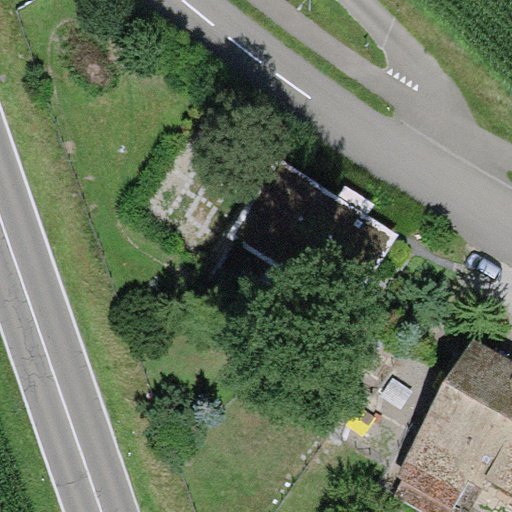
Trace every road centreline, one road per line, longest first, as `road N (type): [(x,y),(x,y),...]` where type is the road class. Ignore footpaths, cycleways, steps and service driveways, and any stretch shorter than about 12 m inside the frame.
road 1 (residential): [(511,233),(408,172),(186,0)]
road 2 (secondary): [(0,225),(101,511)]
road 3 (track): [(408,172),(430,125),(384,33),(355,0)]
